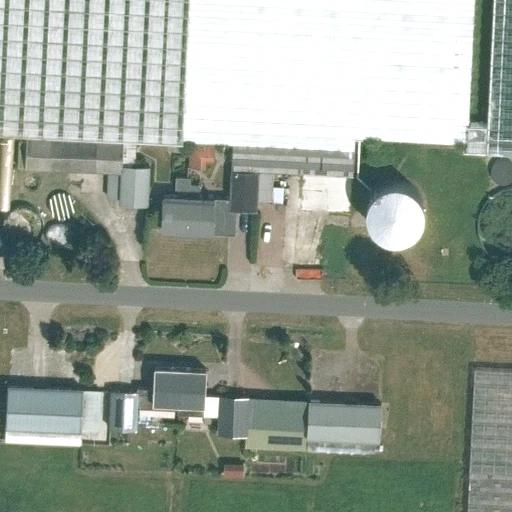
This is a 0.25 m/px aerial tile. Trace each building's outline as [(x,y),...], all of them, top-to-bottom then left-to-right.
[(0,0),(0,155),(1,131),(26,132),(26,134),(125,138),(232,143),(263,145),(351,149),(354,149),(354,136),(466,142),(465,149),(484,150),(511,151),(511,0),(491,0),(485,123),(467,122),(472,0),(0,0)] [(18,140),(16,166),(25,166),(121,171),(119,203),(150,204),(151,165),(125,164),(125,138),(26,134),(26,141),(18,140)] [(230,197),(229,208),(234,208),(256,209),(257,197),(271,198),(272,171),(302,172),(353,174),(354,149),(351,149),(263,145),(232,143),(230,197)] [(187,232),(189,184),(189,177),(174,176),(174,188),(178,188),(177,195),(163,194),(161,230),(187,232)] [(422,218),(424,208),(422,198),(417,190),(409,183),(400,180),(390,180),(381,183),(373,190),(368,198),(366,208),(368,218),(373,227),(381,233),(390,237),(400,237),(409,233),(417,227),(422,218)] [(199,185),(189,184),(187,232),(211,233),(233,234),(234,208),(229,208),(230,197),(213,197),(199,196),(199,185)] [(176,409),(179,367),(153,366),(152,388),(135,387),(135,391),(110,390),(108,428),(134,429),(136,406),(176,409)] [(202,413),(205,369),(179,367),(176,409),(176,412),(202,413)] [(511,511),(511,369),(474,368),(469,459),(466,511),(511,511)] [(0,424),(0,438),(81,442),(81,429),(81,388),(8,384),(6,425),(0,424)] [(245,433),(247,396),(220,394),(218,432),(245,433)] [(306,446),(306,435),(308,399),(277,398),(275,448),(306,450),(306,446)] [(386,429),(387,403),(308,399),(306,435),(376,439),(379,439),(379,429),(386,429)]
